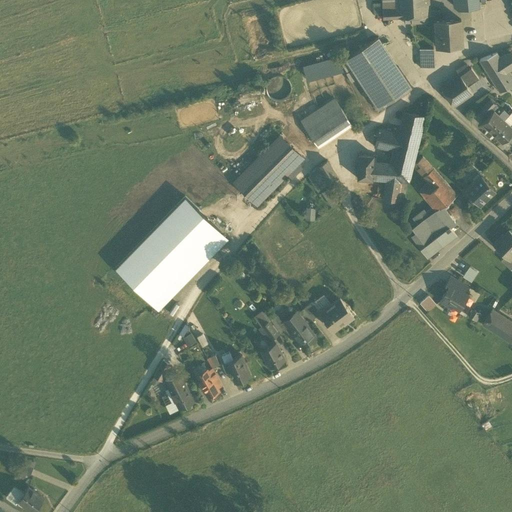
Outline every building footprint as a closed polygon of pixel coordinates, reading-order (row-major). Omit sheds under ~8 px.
[(381,0),(382,8),(396,8),(395,0),(381,0)] [(395,0),(396,8),(382,8),(383,17),(411,15),(415,15),(414,0),(395,0)] [(428,9),(427,0),(414,0),(415,15),(427,14),(428,14),(428,9)] [(477,0),(454,0),(455,6),(458,8),(479,6),(477,0)] [(435,14),(435,20),(440,19),(439,9),(428,9),(428,14),(435,14)] [(427,22),(427,14),(415,15),(411,15),(411,23),(427,22)] [(461,18),(440,19),(435,20),(435,31),(461,30),(461,18)] [(462,44),(461,30),(435,31),(436,45),(462,44)] [(344,58),(378,108),(411,86),(377,36),(344,58)] [(419,48),(420,67),(434,66),(433,47),(419,48)] [(479,59),(488,74),(504,64),(499,57),(496,52),(487,55),(479,59)] [(504,54),(499,57),(504,64),(507,70),(511,66),(511,53),(511,52),(504,54)] [(336,56),(303,65),(307,80),(343,70),(336,56)] [(456,69),(459,75),(460,75),(467,69),(465,64),(456,69)] [(504,64),(488,74),(500,91),(511,83),(511,77),(507,70),(504,64)] [(460,75),(467,85),(478,77),(471,67),(467,69),(460,75)] [(351,70),(346,73),(351,82),(356,79),(351,70)] [(290,92),(290,84),(286,78),(279,75),(271,77),(266,83),(266,91),(270,98),(278,100),(285,98),(290,92)] [(467,85),(460,75),(459,75),(441,88),(453,106),(472,92),(467,85)] [(483,107),(487,112),(496,103),(491,98),(483,107)] [(307,130),(341,108),(335,99),(301,121),(307,130)] [(307,130),(315,142),(349,120),(341,108),(307,130)] [(503,119),(509,113),(503,108),(498,114),(503,119)] [(404,109),(398,133),(394,148),(393,152),(395,152),(394,154),(393,153),(392,156),(394,157),(393,162),(395,162),(394,180),(401,180),(408,181),(425,115),(404,109)] [(503,119),(509,124),(511,121),(511,109),(509,113),(503,119)] [(489,128),(492,131),(503,119),(498,114),(493,110),(481,123),(488,129),(489,128)] [(511,126),(509,124),(503,119),(492,131),(496,135),(495,136),(502,142),(509,134),(511,130),(511,126)] [(374,143),(387,147),(391,131),(378,128),(374,143)] [(387,147),(394,148),(398,133),(391,131),(387,147)] [(242,189),(257,204),(287,174),(298,162),(303,157),(280,135),(233,181),(242,189)] [(356,177),(372,178),(373,161),(374,154),(358,153),(356,177)] [(416,169),(423,176),(432,167),(422,156),(416,161),(417,162),(416,169)] [(317,166),(327,183),(337,177),(327,160),(317,166)] [(386,179),(394,180),(395,162),(393,162),(373,161),(372,178),(386,179)] [(302,166),(298,162),(287,174),(290,178),(302,166)] [(327,183),(317,166),(307,175),(317,190),(327,183)] [(419,190),(424,196),(443,180),(432,167),(423,176),(428,182),(419,190)] [(474,198),(479,204),(495,189),(481,173),(465,188),(470,194),(469,195),(473,199),(474,198)] [(398,201),(401,180),(394,180),(386,179),(382,198),(398,201)] [(457,194),(443,180),(424,196),(432,206),(436,211),(446,203),(457,194)] [(337,201),(328,187),(321,192),(331,206),(337,201)] [(151,302),(221,230),(185,195),(115,267),(151,302)] [(446,203),(436,211),(444,221),(450,216),(445,209),(449,206),(446,203)] [(455,223),(450,216),(444,221),(436,211),(432,206),(421,215),(419,213),(408,222),(416,233),(425,245),(437,237),(449,227),(455,223)] [(315,207),(306,207),(305,219),(314,220),(315,207)] [(443,245),(456,235),(449,227),(437,237),(443,245)] [(221,230),(151,302),(158,309),(228,237),(221,230)] [(505,255),(509,259),(510,258),(511,255),(511,233),(509,230),(504,236),(502,234),(493,244),(505,255)] [(427,257),(443,245),(437,237),(425,245),(416,233),(411,236),(427,257)] [(500,260),(510,269),(511,266),(511,259),(510,258),(509,259),(505,255),(500,260)] [(477,272),(469,266),(463,276),(471,281),(477,272)] [(451,284),(463,292),(467,286),(451,276),(447,283),(450,285),(451,284)] [(453,305),(459,309),(468,295),(463,292),(451,284),(450,285),(441,300),(452,307),(453,305)] [(323,294),(313,301),(321,311),(331,304),(323,294)] [(420,302),(427,311),(436,304),(428,295),(420,302)] [(320,312),(332,329),(344,320),(345,321),(353,316),(339,297),(331,304),(321,311),(320,312)] [(304,308),(312,318),(320,312),(321,311),(313,301),(304,308)] [(261,325),(270,318),(263,309),(254,316),(261,325)] [(481,314),(473,309),(468,316),(476,322),(481,314)] [(482,325),(511,343),(511,323),(510,322),(508,325),(493,316),(495,312),(492,310),(482,325)] [(510,322),(495,312),(493,316),(508,325),(510,322)] [(288,332),(291,330),(290,329),(303,320),(297,313),(283,324),(282,324),(285,327),(288,332)] [(276,314),(270,318),(261,325),(259,326),(262,330),(265,328),(271,337),(280,331),(285,327),(282,324),(283,324),(276,314)] [(314,335),(303,320),(290,329),(291,330),(302,345),(314,335)] [(189,326),(185,323),(179,334),(183,336),(189,326)] [(191,333),(183,337),(188,346),(195,341),(191,333)] [(197,337),(202,346),(208,343),(202,334),(197,337)] [(269,364),(270,365),(284,358),(276,342),(262,350),(267,359),(265,360),(268,364),(269,364)] [(222,354),(225,361),(235,357),(231,350),(222,354)] [(210,356),(214,366),(219,364),(215,354),(210,356)] [(241,354),(235,357),(225,361),(223,362),(226,370),(229,369),(231,373),(235,382),(251,375),(248,368),(245,370),(242,363),(245,362),(241,354)] [(154,375),(161,379),(170,363),(163,359),(154,375)] [(193,369),(196,375),(207,369),(203,363),(193,369)] [(196,375),(208,396),(219,390),(217,386),(211,376),(207,369),(196,375)] [(183,380),(181,381),(177,373),(165,380),(168,387),(179,407),(194,400),(184,380),(183,380)] [(211,376),(217,386),(222,383),(216,373),(211,376)] [(179,407),(168,387),(165,389),(167,393),(161,396),(169,412),(179,407)] [(21,462),(32,468),(35,462),(24,456),(21,462)] [(15,473),(23,477),(26,473),(28,474),(32,468),(21,462),(15,473)] [(27,486),(23,491),(14,485),(5,497),(14,503),(17,500),(33,511),(43,497),(27,486)]
